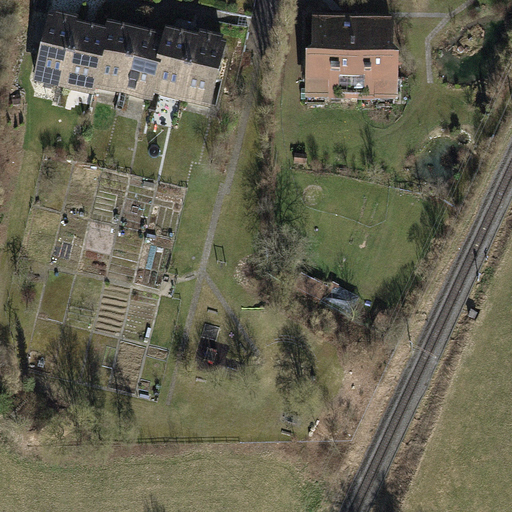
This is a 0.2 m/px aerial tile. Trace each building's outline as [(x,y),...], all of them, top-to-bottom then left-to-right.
[(34,87),(65,94),(79,29),(64,26),(51,22),(34,87)] [(396,25),(321,23),(319,65),(307,65),(306,110),(402,114),(404,67),(395,66),(396,25)] [(65,94),(96,102),(97,97),(111,37),(96,33),(79,29),(65,94)] [(97,97),(126,104),(142,38),(129,35),(113,31),(111,37),(97,97)] [(126,104),(153,111),(154,107),(169,44),(156,41),(142,38),(126,104)] [(154,107),(182,114),(199,45),(184,42),(171,39),(169,44),(154,107)] [(182,114),(214,121),(232,48),(210,43),(200,41),(199,45),(182,114)]
